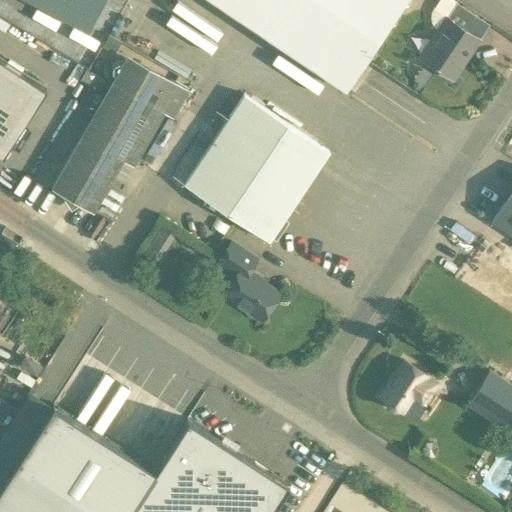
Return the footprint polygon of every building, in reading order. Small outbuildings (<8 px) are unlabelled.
[(1,0),(86,44),(108,0),(1,0)] [(212,0),(345,88),(403,0),(212,0)] [(479,40),(447,18),(457,2),(453,0),(438,0),(431,12),(430,17),(431,22),(434,26),(437,29),(419,57),(452,79),(479,40)] [(127,53),(122,63),(117,62),(114,65),(113,67),(112,72),(115,75),(51,187),(92,211),(122,159),(132,164),(165,107),(175,113),(188,89),(127,53)] [(0,153),(2,155),(46,87),(0,57),(0,153)] [(85,69),(81,79),(102,88),(106,77),(85,69)] [(269,240),(319,166),(329,152),(242,94),(183,182),(269,240)] [(325,162),(303,193),(348,226),(371,195),(325,162)] [(511,191),(493,220),(511,233),(511,191)] [(260,320),(279,291),(247,270),(256,256),(233,241),(218,263),(236,276),(223,295),(260,320)] [(24,355),(18,366),(36,376),(42,366),(24,355)] [(379,396),(403,411),(401,414),(405,417),(409,419),(414,419),(418,417),(425,406),(422,404),(436,382),(402,360),(379,396)] [(511,434),(511,383),(489,368),(466,403),(511,434)] [(186,418),(154,469),(52,404),(0,484),(0,511),(269,511),(288,483),(186,418)]
